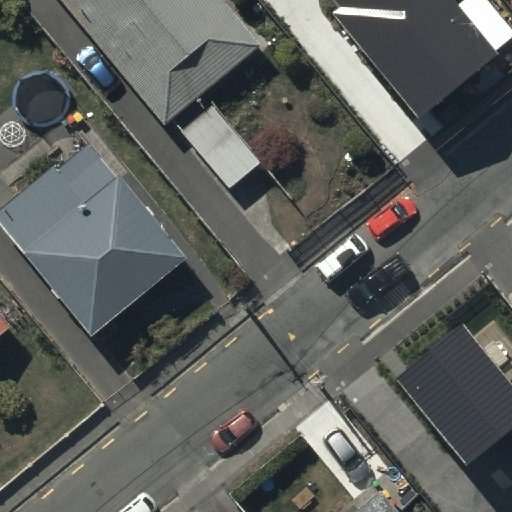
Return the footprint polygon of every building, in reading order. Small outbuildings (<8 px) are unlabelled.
[(61,0),(165,127),(259,50),(218,0),(61,0)] [(301,0),(307,6),(302,10),(377,100),(476,19),(460,0),(301,0)] [(214,109),(182,135),(229,192),(261,166),(214,109)] [(55,171),(0,216),(0,228),(93,341),(185,266),(89,150),(58,175),(55,171)] [(511,378),(460,315),(393,369),(458,450),(487,426),(511,405),(511,378)] [(511,405),(487,426),(511,456),(511,405)] [(391,511),(379,497),(361,511),(391,511)]
